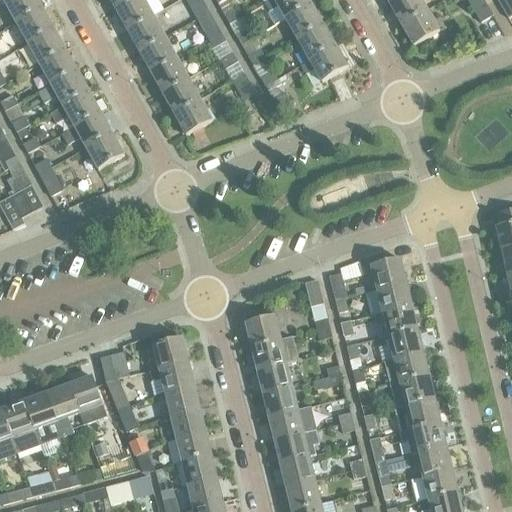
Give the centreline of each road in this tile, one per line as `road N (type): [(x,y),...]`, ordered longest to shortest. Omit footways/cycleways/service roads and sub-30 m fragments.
road 1 (residential): [(495,511),(423,217)]
road 2 (residential): [(401,101),(175,191)]
road 3 (residential): [(511,439),(456,205)]
road 4 (residential): [(207,295),(423,217)]
road 5 (residential): [(262,511),(207,295)]
road 6 (residential): [(0,364),(207,295)]
road 7 (residential): [(175,191),(71,0)]
road 8 (residential): [(175,191),(0,257)]
road 9 (residential): [(511,53),(401,101)]
